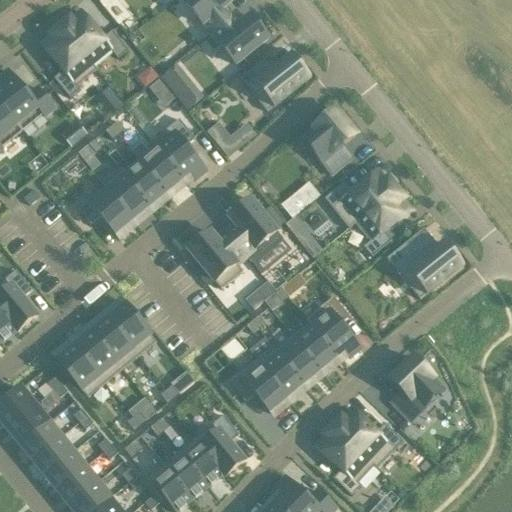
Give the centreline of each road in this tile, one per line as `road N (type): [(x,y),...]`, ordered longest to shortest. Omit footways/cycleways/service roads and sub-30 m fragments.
road 1 (residential): [(0,372),(345,79)]
road 2 (residential): [(229,511),(368,370),(505,257)]
road 3 (residential): [(345,79),(505,257)]
